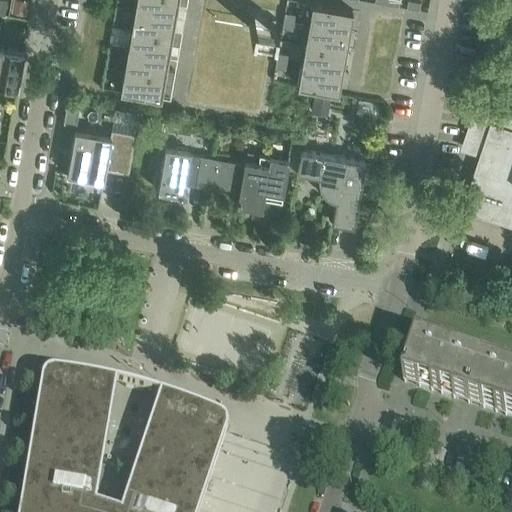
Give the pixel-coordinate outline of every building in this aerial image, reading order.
[(0,0),(0,11),(6,13),(8,0),(0,0)] [(174,16),(176,3),(186,5),(186,0),(134,0),(133,9),(174,16)] [(420,2),(410,0),(407,0),(406,7),(418,10),(420,2)] [(348,31),(352,10),(311,3),(307,24),(348,31)] [(180,38),(181,31),(172,29),(174,16),(133,9),(130,29),(180,38)] [(293,21),(294,14),(284,12),(283,20),(293,21)] [(282,27),(292,29),(293,21),(283,20),(282,27)] [(345,51),(348,31),(307,24),(304,44),(345,51)] [(167,56),(169,44),(179,45),(180,38),(130,29),(126,49),(167,56)] [(341,71),(345,51),(304,44),(300,64),(341,71)] [(23,51),(3,47),(0,61),(0,82),(17,86),(23,51)] [(173,78),(174,71),(165,69),(167,56),(126,49),(123,69),(173,78)] [(286,61),(287,54),(277,52),(276,60),(286,61)] [(275,67),(285,69),(286,61),(276,60),(275,67)] [(337,92),(341,71),(300,64),(297,85),(337,92)] [(160,98),(162,84),(172,85),(173,78),(123,69),(119,90),(160,98)] [(67,100),(63,123),(75,125),(80,102),(67,100)] [(511,115),(483,106),(471,144),(482,148),(480,155),(462,208),(481,215),(511,224),(511,115)] [(66,174),(78,176),(103,181),(105,168),(128,173),(135,134),(111,129),(110,136),(75,130),(66,174)] [(184,181),(207,185),(212,157),(189,153),(189,150),(165,145),(157,190),(181,195),(184,181)] [(364,161),(300,149),(296,171),(318,175),(317,179),(318,183),(319,187),(321,190),(319,191),(320,193),(322,191),(324,194),(327,197),(331,198),(335,200),(331,221),(353,225),(364,161)] [(243,163),(212,157),(207,185),(239,191),(236,205),(261,209),(262,208),(261,208),(263,198),(281,201),(289,154),(288,154),(287,159),(259,154),(257,162),(244,160),(243,163)] [(355,225),(362,227),(364,220),(357,218),(355,225)] [(482,364),(418,343),(404,383),(469,404),(482,364)] [(511,418),(511,374),(482,364),(469,404),(511,418)] [(53,374),(52,374),(49,374),(48,374),(46,375),(44,376),(43,378),(41,380),(40,382),(40,383),(40,384),(18,511),(198,511),(225,434),(225,432),(226,429),(225,428),(225,426),(224,424),(223,423),(222,422),(220,420),(218,419),(204,413),(189,407),(174,402),(159,397),(120,511),(105,511),(94,508),(115,385),(84,379),(53,374)]
